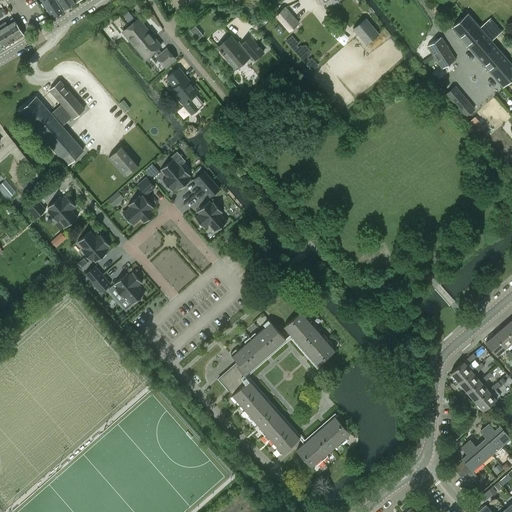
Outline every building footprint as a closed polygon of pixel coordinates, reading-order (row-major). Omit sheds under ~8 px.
[(52,17),(62,11),(55,0),(41,0),(43,2),(45,6),(52,17)] [(57,0),(64,10),(74,3),(72,0),(57,0)] [(289,32),(300,22),(285,6),(275,16),(289,32)] [(128,12),(124,16),(128,21),(133,17),(128,12)] [(489,19),(479,27),(468,14),(452,28),(502,86),(511,77),(511,64),(491,41),(501,32),(489,19)] [(14,20),(12,17),(10,19),(12,22),(7,25),(16,39),(23,35),(14,20)] [(145,58),(160,45),(138,18),(122,31),(145,58)] [(366,45),(379,34),(365,18),(353,29),(366,45)] [(16,39),(7,25),(5,21),(0,24),(0,27),(10,43),(16,39)] [(0,43),(3,48),(10,43),(0,27),(0,43)] [(250,36),(239,45),(231,35),(217,47),(235,69),(250,56),(254,60),(263,52),(250,36)] [(296,45),(298,43),(291,35),(285,41),(312,71),(318,65),(311,57),(309,59),(307,57),(309,56),(310,50),(305,45),(299,46),(298,47),(296,45)] [(442,68),(455,59),(440,36),(427,45),(442,68)] [(165,67),(175,59),(167,49),(157,57),(165,67)] [(195,94),(198,92),(178,67),(166,78),(174,87),(171,90),(191,114),(203,104),(195,94)] [(73,118),(84,108),(59,80),(49,90),(61,104),(56,108),(67,121),(72,116),(73,118)] [(464,117),(474,109),(454,86),(445,94),(464,117)] [(56,108),(51,113),(36,96),(20,111),(66,164),(83,150),(62,126),(67,121),(56,108)] [(130,108),(123,100),(119,104),(126,112),(130,108)] [(474,116),(468,122),(479,135),(485,129),(474,116)] [(124,176),(139,164),(122,145),(108,157),(124,176)] [(173,158),(167,164),(160,169),(160,170),(161,169),(167,176),(163,180),(163,179),(162,180),(172,191),(173,190),(172,190),(176,187),(178,189),(177,189),(178,190),(191,179),(190,178),(184,171),(185,170),(185,171),(186,170),(176,159),(176,160),(175,161),(173,159),(173,158)] [(152,164),(146,169),(154,178),(160,173),(152,164)] [(202,188),(212,179),(204,170),(194,179),(202,188)] [(24,175),(17,181),(26,192),(33,186),(24,175)] [(147,176),(140,181),(137,183),(145,194),(155,186),(147,176)] [(212,179),(202,188),(210,197),(219,188),(212,179)] [(0,183),(0,182),(0,190),(7,198),(11,195),(0,183)] [(11,195),(8,197),(13,203),(20,198),(14,191),(11,195)] [(129,206),(125,210),(123,212),(122,212),(133,225),(133,224),(140,218),(143,222),(143,223),(155,213),(154,212),(154,213),(151,209),(153,207),(142,194),(142,195),(140,197),(139,195),(128,204),(128,205),(129,206)] [(477,201),(478,197),(475,194),(471,195),(469,200),(473,202),(477,201)] [(60,196),(48,206),(47,207),(48,207),(49,209),(48,210),(47,210),(57,222),(57,221),(59,220),(65,227),(64,227),(65,227),(77,216),(71,209),(74,206),(75,206),(65,195),(62,199),(60,197),(60,196)] [(28,207),(27,208),(35,218),(46,209),(41,204),(39,201),(37,199),(28,207)] [(209,200),(203,206),(197,211),(197,212),(197,211),(199,213),(195,217),(195,216),(195,217),(204,228),(205,227),(208,224),(214,231),(214,232),(227,221),(227,220),(226,220),(220,213),(222,212),(222,213),(222,212),(213,201),(212,201),(212,202),(211,203),(209,201),(210,201),(209,200)] [(90,230),(84,235),(77,242),(78,242),(84,249),(82,250),(82,249),(82,250),(91,261),(92,261),(92,260),(93,259),(95,261),(94,261),(95,262),(108,251),(107,250),(107,251),(105,249),(109,245),(109,246),(110,245),(100,234),(99,235),(100,235),(96,238),(90,231),(90,230)] [(56,247),(58,245),(66,238),(62,234),(54,240),(52,242),(56,247)] [(93,283),(102,274),(95,265),(85,274),(93,283)] [(114,283),(107,289),(125,309),(131,304),(144,293),(144,292),(143,293),(137,286),(141,282),(141,283),(142,282),(132,271),(132,272),(128,275),(126,273),(127,273),(126,272),(114,283)] [(102,274),(93,283),(101,292),(110,283),(102,274)] [(305,316),(301,311),(284,326),(292,336),(301,345),(309,355),(318,365),(335,350),(330,345),(332,344),(328,338),(323,333),(321,335),(318,331),(314,327),(316,325),(311,319),(307,314),(305,316)] [(285,339),(269,320),(263,325),(265,327),(261,330),(256,334),(255,332),(249,337),(244,341),(246,343),(242,347),(237,351),(236,349),(230,354),(237,362),(218,378),(232,395),(230,396),(235,402),(237,400),(241,405),(244,409),(242,410),(247,416),(252,421),(254,419),(257,424),(261,428),(259,429),(264,435),(268,440),(270,438),(274,442),(277,447),(275,448),(281,454),(299,438),(291,428),(282,418),(274,409),(266,399),(258,390),(249,380),(244,375),(246,373),(256,364),(266,356),(275,347),(285,339)] [(506,347),(511,341),(511,335),(504,326),(495,334),(506,347)] [(496,355),(506,347),(495,334),(485,343),(496,355)] [(469,362),(476,356),(473,353),(467,358),(469,362)] [(458,382),(471,371),(463,361),(450,373),(458,382)] [(478,371),(484,365),(481,362),(475,367),(478,371)] [(467,392),(480,380),(471,371),(458,382),(467,392)] [(486,380),(492,375),(489,371),(483,377),(486,380)] [(488,390),(487,389),(480,380),(467,392),(475,401),(488,390)] [(498,380),(491,386),(494,390),(501,384),(498,380)] [(496,399),(490,393),(488,390),(475,401),(483,411),(496,399)] [(336,448),(342,443),(347,439),(345,437),(350,433),(335,416),(325,425),(316,433),(306,441),(296,450),(311,467),(316,463),(317,465),(323,460),(328,455),(326,453),(330,450),(334,446),(336,448)] [(500,425),(495,429),(489,423),(484,427),(500,445),(510,437),(500,425)] [(491,453),(500,445),(484,427),(480,431),(486,437),(481,442),(491,453)] [(481,442),(476,446),(470,439),(466,443),(481,462),(491,453),(481,442)] [(472,470),(481,462),(466,443),(461,447),(467,454),(462,458),(463,460),(467,464),(471,468),(472,470)] [(457,472),(467,464),(463,460),(454,468),(457,472)] [(461,476),(471,468),(467,464),(457,472),(461,476)] [(474,472),(472,470),(471,468),(461,476),(465,481),(474,472)] [(469,485),(478,477),(474,472),(465,481),(469,485)] [(494,485),(498,490),(502,487),(498,482),(494,485)]
